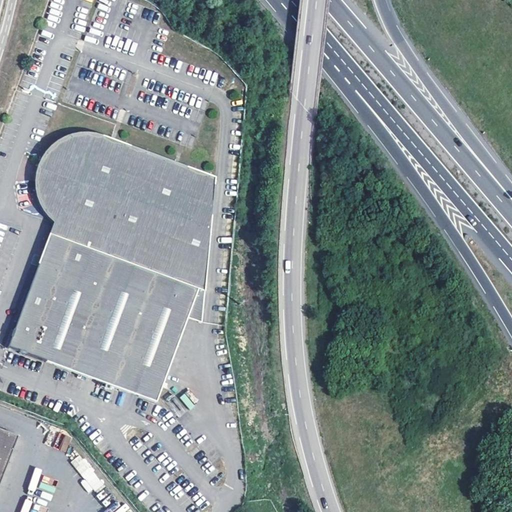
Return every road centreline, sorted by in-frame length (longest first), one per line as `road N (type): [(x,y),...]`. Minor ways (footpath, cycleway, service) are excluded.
road 1 (motorway): [(316,0),(291,261),(295,383),(328,511)]
road 2 (motorway): [(353,72),(511,330)]
road 3 (motorway): [(511,211),(329,0)]
road 4 (motorway): [(353,72),(511,258)]
road 5 (motorway): [(511,203),(399,45),(378,0)]
